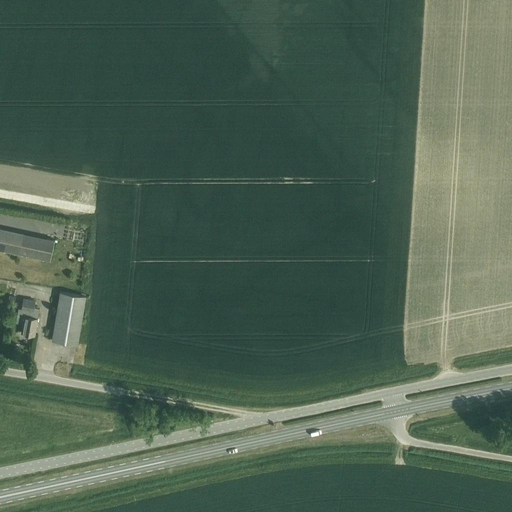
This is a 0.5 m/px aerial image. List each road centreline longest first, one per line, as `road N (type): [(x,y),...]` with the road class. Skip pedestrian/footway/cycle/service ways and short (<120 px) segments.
road 1 (secondary): [(0,498),(511,389)]
road 2 (unclassified): [(511,369),(0,473)]
road 3 (track): [(511,458),(402,439),(388,393)]
road 4 (track): [(124,392),(262,419)]
road 5 (unclassified): [(0,370),(124,392)]
